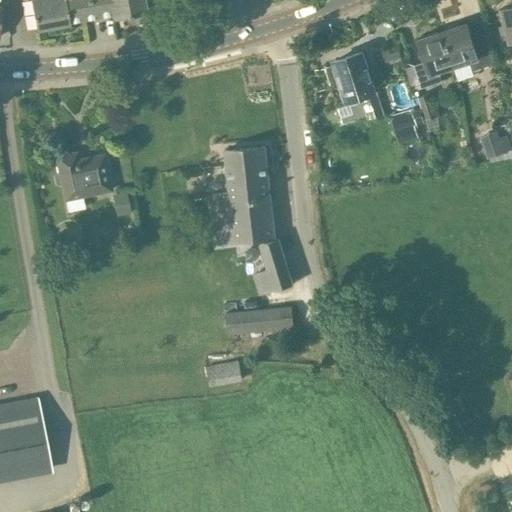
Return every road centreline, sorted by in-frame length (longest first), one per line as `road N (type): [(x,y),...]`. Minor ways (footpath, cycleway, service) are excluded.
road 1 (unclassified): [(449,511),(412,413),(316,286),(288,70),(270,26)]
road 2 (secondary): [(188,49),(57,69),(0,69)]
